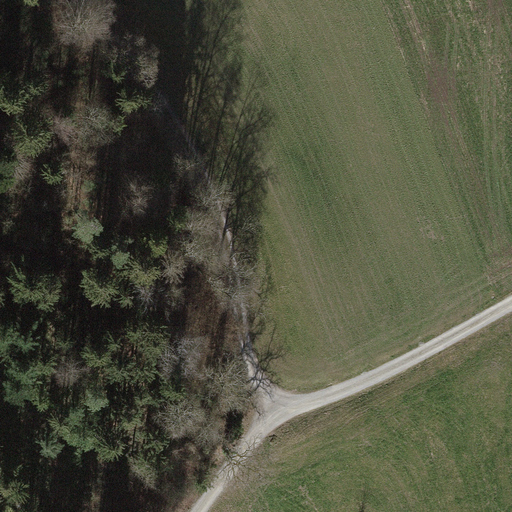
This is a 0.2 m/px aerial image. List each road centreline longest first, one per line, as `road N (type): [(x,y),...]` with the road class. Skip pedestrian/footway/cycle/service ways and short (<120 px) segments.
road 1 (track): [(266,409),(224,228),(141,68),(63,0)]
road 2 (track): [(511,307),(324,399),(266,409),(198,511)]
